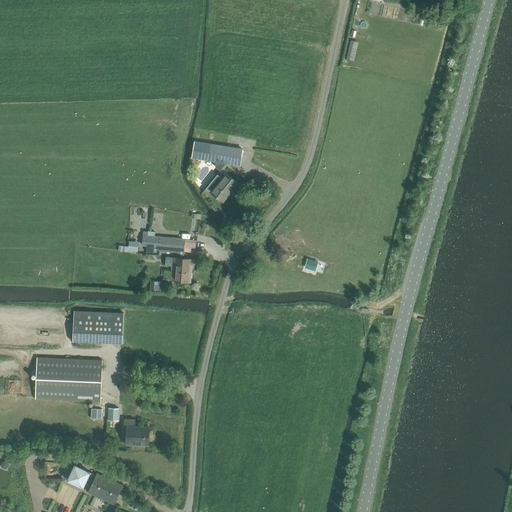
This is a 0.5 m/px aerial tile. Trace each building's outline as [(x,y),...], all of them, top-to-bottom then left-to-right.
[(156,127),(174,128),(174,118),(156,117),(156,127)] [(240,167),(243,150),(194,142),(191,160),(240,167)] [(217,175),(206,188),(210,192),(210,191),(223,202),(238,183),(225,173),(221,178),(217,175)] [(143,236),(142,246),(147,246),(146,252),(153,253),(154,249),(159,249),(176,251),(184,251),(186,239),(155,237),(155,232),(144,231),(143,236)] [(192,259),(172,258),(171,271),(172,271),(172,281),(188,282),(189,266),(192,267),(192,259)] [(304,267),(315,271),(318,262),(307,258),(304,267)] [(155,281),(154,291),(166,291),(169,292),(169,282),(166,282),(155,281)] [(74,311),(72,341),(123,343),(124,313),(74,311)] [(37,358),(36,376),(35,399),(100,402),(102,360),(37,358)] [(108,420),(118,421),(119,409),(109,408),(108,420)] [(127,428),(126,444),(148,445),(149,428),(135,427),(135,419),(124,419),(124,428),(127,428)] [(67,481),(82,488),(90,473),(75,465),(67,481)] [(86,491),(112,503),(120,485),(94,473),(86,491)]
